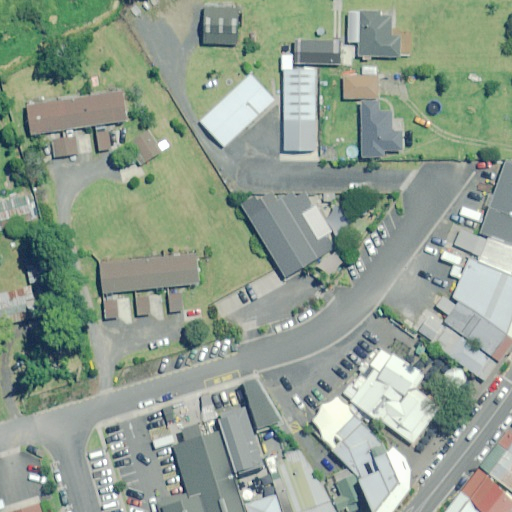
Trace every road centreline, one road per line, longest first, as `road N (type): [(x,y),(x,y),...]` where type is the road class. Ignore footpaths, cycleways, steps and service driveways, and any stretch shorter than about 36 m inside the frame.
road 1 (residential): [(58,420),(332,325),(374,280),(443,174)]
road 2 (secondary): [(511,386),(419,511)]
